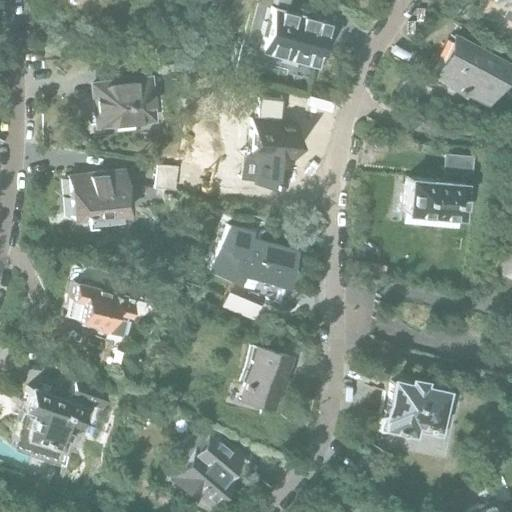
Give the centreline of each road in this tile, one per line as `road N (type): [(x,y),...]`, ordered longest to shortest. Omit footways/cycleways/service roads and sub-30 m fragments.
road 1 (residential): [(268,511),(310,461),(331,411),(341,132),(358,79),(409,0)]
road 2 (residential): [(0,246),(15,95),(8,0)]
